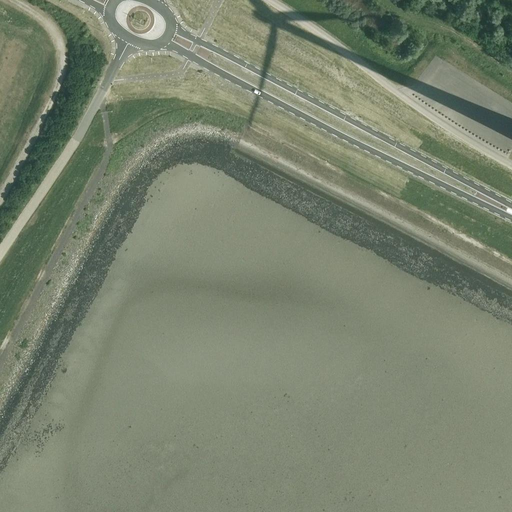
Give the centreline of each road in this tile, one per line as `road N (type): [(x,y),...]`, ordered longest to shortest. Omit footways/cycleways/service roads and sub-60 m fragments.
road 1 (primary): [(160,40),(511,216)]
road 2 (primary): [(511,208),(170,27)]
road 3 (unclassified): [(511,164),(268,0)]
